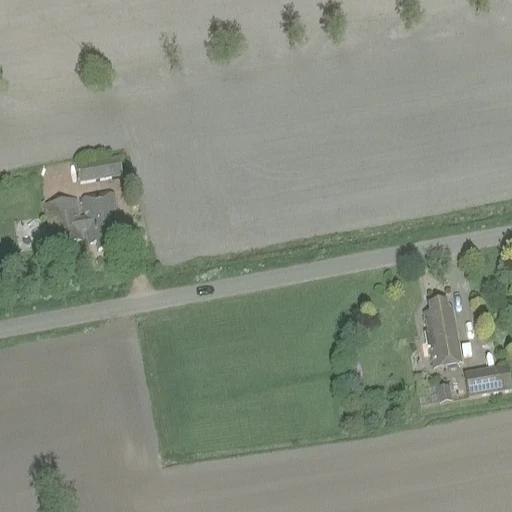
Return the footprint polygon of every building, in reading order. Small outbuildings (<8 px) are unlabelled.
[(102,164),(76,170),(79,186),(121,179),(117,159),(102,163),(102,164)] [(95,252),(121,248),(112,195),(81,201),(83,219),(79,220),(76,202),(48,206),(55,246),(81,242),(79,235),(86,234),(88,246),(94,245),(95,252)] [(461,367),(455,336),(450,310),(446,311),(445,303),(428,306),(429,314),(423,315),(426,334),(423,336),(426,351),(429,351),(433,372),(461,367)] [(511,393),(511,392),(508,369),(465,376),(469,400),(511,393)] [(438,407),(451,405),(448,389),(435,391),(438,407)]
